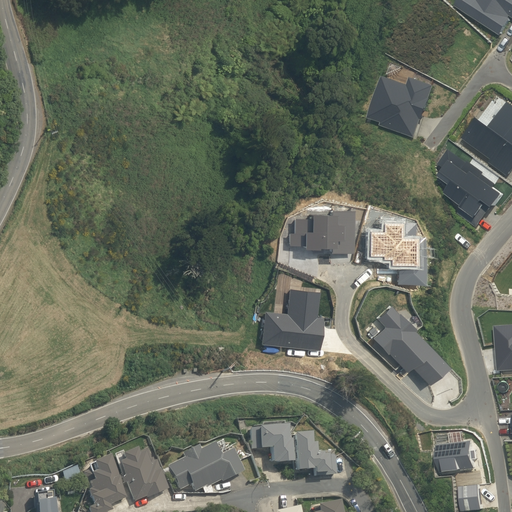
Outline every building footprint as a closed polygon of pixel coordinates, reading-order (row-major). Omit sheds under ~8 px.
[(511,0),(456,0),(455,3),(500,32),(511,16),(509,15),(510,14),(511,14),(511,0)] [(380,123),(414,135),(421,117),(422,118),(431,96),(430,95),(434,84),(410,75),(408,83),(383,74),(369,115),(381,120),(380,123)] [(462,138),(490,160),(489,162),(507,176),(511,169),(511,105),(507,102),(488,127),(476,118),(462,138)] [(492,208),(503,194),(493,187),(495,184),(482,174),(484,173),(467,161),(466,163),(448,149),(438,164),(444,168),(438,177),(450,185),(444,194),(460,206),(459,208),(461,209),(457,213),(476,228),(491,207),(492,208)] [(511,322),(495,323),(498,368),(511,367),(511,322)] [(274,463),(290,462),(288,439),(286,439),(284,424),(246,428),(248,448),(257,447),(257,449),(268,448),(269,462),(274,462),(274,463)] [(308,430),(291,431),(294,468),(309,467),(309,466),(311,466),(312,471),(327,470),(325,451),(320,452),(320,450),(313,451),(312,441),(309,441),(308,430)] [(182,456),(166,465),(179,489),(189,484),(193,491),(204,485),(205,487),(219,480),(220,481),(241,469),(230,448),(218,454),(211,441),(197,448),(195,445),(180,453),(182,456)] [(125,482),(132,501),(143,496),(144,497),(165,489),(153,460),(150,461),(148,456),(144,447),(137,450),(134,448),(118,454),(121,460),(116,462),(122,476),(118,477),(121,483),(125,482)] [(104,511),(111,509),(109,504),(125,497),(107,454),(90,460),(90,463),(86,465),(87,467),(81,471),(87,487),(86,488),(85,489),(92,504),(86,507),(88,511),(104,511)] [(67,491),(75,489),(73,482),(65,485),(67,491)] [(82,495),(85,487),(78,485),(75,493),(82,495)] [(31,493),(34,511),(53,511),(49,490),(31,493)] [(342,511),(340,502),(313,508),(313,511),(342,511)]
